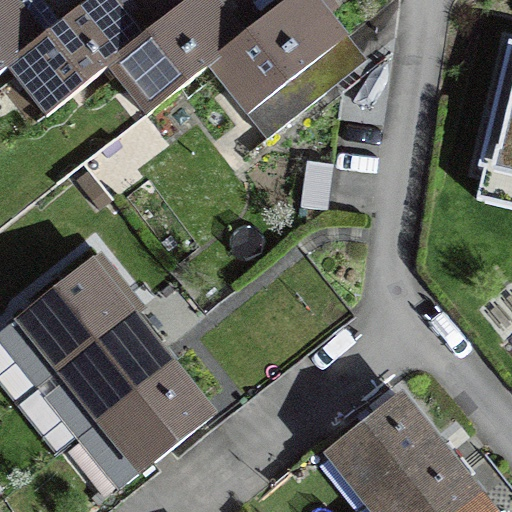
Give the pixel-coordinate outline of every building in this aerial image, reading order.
[(0,0),(0,77),(17,63),(60,26),(40,3),(37,0),(0,0)] [(138,0),(91,0),(60,26),(17,63),(59,113),(119,61),(161,26),(140,1),(138,0)] [(237,0),(191,0),(161,26),(119,61),(162,112),(219,64),(261,27),(239,1),(237,0)] [(341,0),(293,0),(261,27),(219,64),(265,118),(367,31),(342,1),(341,0)] [(511,43),(509,42),(478,170),(511,177),(511,43)] [(333,166),(308,162),(302,208),(327,211),(333,166)] [(328,326),(353,307),(314,256),(288,276),(328,326)] [(91,263),(7,329),(47,380),(131,314),(91,263)] [(301,347),(328,326),(288,276),(262,297),(301,347)] [(276,367),(301,347),(262,297),(236,317),(276,367)] [(131,314),(47,380),(88,432),(172,367),(131,314)] [(254,384),(276,367),(236,317),(214,334),(254,384)] [(235,399),(254,384),(214,334),(195,349),(235,399)] [(212,417),(235,399),(195,349),(172,367),(212,417)] [(172,367),(88,432),(127,483),(212,417),(172,367)] [(399,397),(329,453),(370,504),(440,448),(399,397)] [(66,450),(105,500),(127,483),(88,432),(66,450)] [(440,448),(370,504),(376,511),(463,511),(480,498),(440,448)] [(75,511),(89,511),(105,500),(66,450),(42,469),(75,511)] [(511,511),(511,479),(509,475),(480,498),(491,511),(511,511)] [(491,511),(480,498),(463,511),(491,511)]
